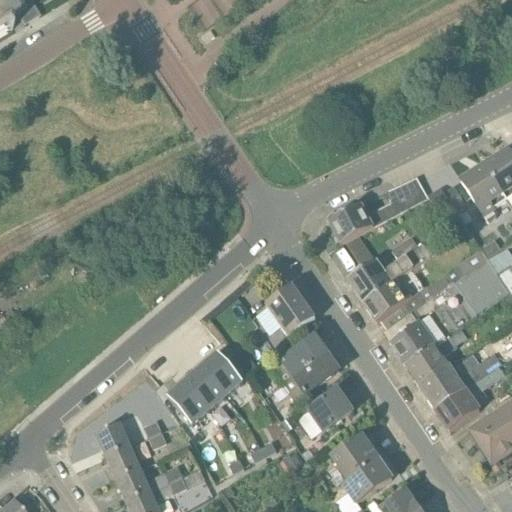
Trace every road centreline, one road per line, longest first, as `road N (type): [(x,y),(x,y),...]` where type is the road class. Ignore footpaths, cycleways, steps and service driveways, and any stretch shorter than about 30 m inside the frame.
road 1 (residential): [(471,511),(271,222)]
road 2 (residential): [(28,442),(271,222)]
road 3 (unclassified): [(511,95),(271,222)]
road 4 (residential): [(271,222),(127,0)]
road 5 (residential): [(0,77),(127,0)]
